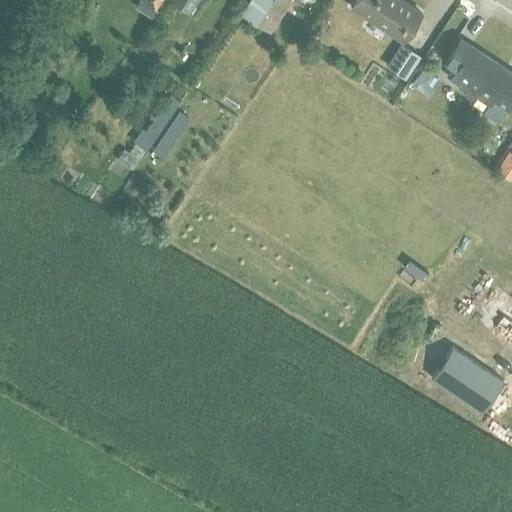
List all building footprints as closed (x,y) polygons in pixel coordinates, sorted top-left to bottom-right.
[(138,0),(135,4),(150,15),(161,0),(138,0)] [(173,0),(190,11),(197,0),(173,0)] [(248,0),(241,11),(272,32),(292,0),(248,0)] [(402,0),(354,0),(350,7),(404,42),(423,13),(402,0)] [(511,99),(511,71),(461,38),(445,63),(455,69),(450,78),(489,104),(484,112),(496,120),(511,99)] [(402,44),(391,61),(410,74),(422,56),(402,44)] [(423,66),(411,82),(429,95),(441,80),(423,66)] [(142,126),(134,139),(147,148),(180,99),(170,92),(145,128),(142,126)] [(472,145),(485,155),(498,138),(484,129),(472,145)] [(125,148),(118,158),(132,167),(138,158),(125,148)] [(511,151),(509,149),(496,169),(511,179),(511,151)] [(511,302),(492,332),(511,345),(511,302)] [(466,340),(437,381),(481,412),(510,370),(466,340)]
